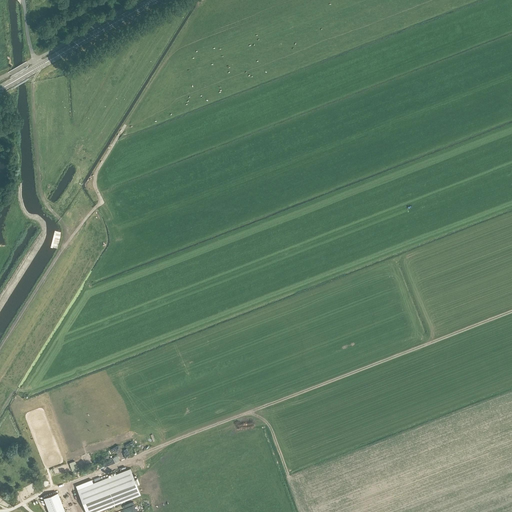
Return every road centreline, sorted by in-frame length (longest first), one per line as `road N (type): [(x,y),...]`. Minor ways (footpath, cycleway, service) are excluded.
road 1 (track): [(129,459),(511,311)]
road 2 (track): [(0,346),(73,234)]
road 3 (secondary): [(38,66),(154,0)]
road 4 (track): [(73,234),(101,201),(95,173),(125,124)]
